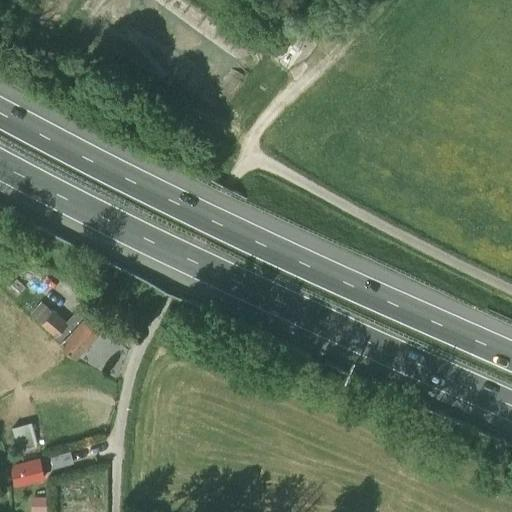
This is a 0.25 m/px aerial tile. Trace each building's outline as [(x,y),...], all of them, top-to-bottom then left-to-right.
[(292,44),(299,36),(287,28),(281,36),(292,44)] [(56,335),(54,337),(61,343),(76,356),(101,329),(80,310),(67,324),(53,310),(42,322),(56,335)] [(20,444),(37,441),(34,421),(16,423),(20,444)] [(11,465),(16,484),(43,476),(38,457),(11,465)] [(46,511),(46,495),(31,495),(31,511),(46,511)]
